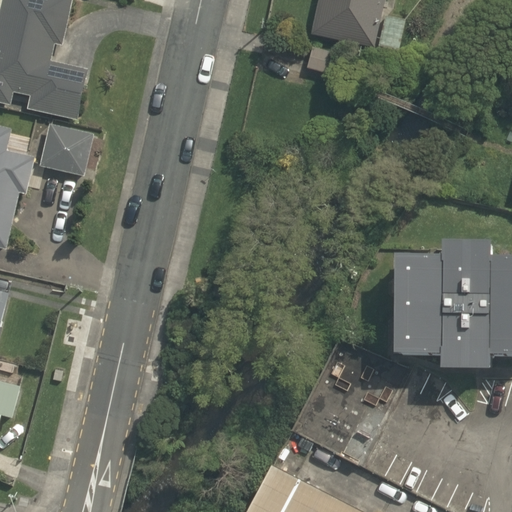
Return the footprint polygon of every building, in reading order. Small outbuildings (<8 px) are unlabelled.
[(28,112),(79,123),(90,72),(53,64),(56,48),(64,49),(74,0),(3,0),(0,17),(0,105),(12,108),(15,95),(31,98),(28,112)] [(319,0),(311,38),(400,57),(407,22),(383,17),(386,0),(319,0)] [(308,71),(357,84),(363,61),(314,49),(308,71)] [(41,167),(84,178),(95,136),(52,125),(41,167)] [(0,250),(9,252),(22,196),(28,198),(37,160),(8,153),(13,132),(0,128),(0,250)] [(443,374),(493,375),(493,360),(511,360),(511,261),(494,261),(495,246),(445,246),(444,260),(398,260),(397,359),(443,360),(443,374)] [(0,340),(11,296),(0,292),(0,340)] [(337,456),(359,467),(398,389),(375,378),(337,456)] [(0,384),(0,423),(2,417),(14,420),(21,390),(0,384)] [(359,511),(274,467),(250,511),(359,511)]
